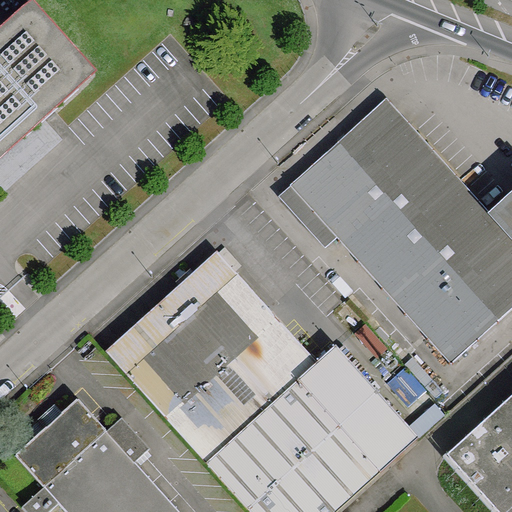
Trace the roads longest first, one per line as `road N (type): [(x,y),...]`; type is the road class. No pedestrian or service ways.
road 1 (unclassified): [(388,0),(337,67),(0,377)]
road 2 (secondary): [(391,0),(511,49)]
